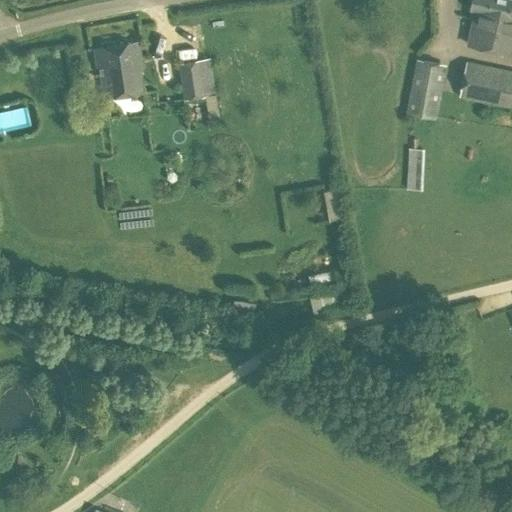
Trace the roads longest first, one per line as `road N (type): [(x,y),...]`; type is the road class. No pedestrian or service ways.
road 1 (track): [(65,511),(123,478),(267,353),(511,285)]
road 2 (unclassified): [(0,37),(162,0)]
